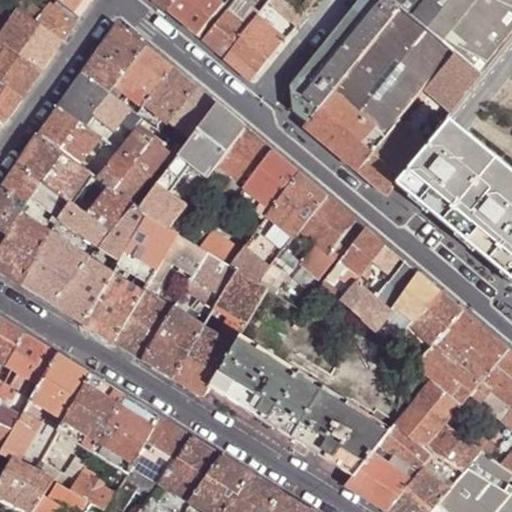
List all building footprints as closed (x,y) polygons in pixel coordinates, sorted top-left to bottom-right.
[(56,0),(80,17),(88,5),(91,0),(56,0)] [(151,0),(157,5),(166,12),(174,0),(151,0)] [(197,37),(219,8),(209,0),(174,0),(166,12),(197,37)] [(223,59),(256,18),(259,14),(240,0),(233,0),(225,12),(202,42),(213,50),(223,59)] [(281,8),(288,0),(287,0),(271,0),(278,6),(281,8)] [(281,8),(277,13),(292,26),(302,12),(299,9),(297,8),(289,1),(288,0),(281,8)] [(401,10),(388,0),(359,0),(344,20),(321,48),(298,76),(289,87),(292,111),(308,124),(401,10)] [(290,0),(289,1),(297,8),(301,3),(297,0),(290,0)] [(511,0),(388,0),(401,10),(455,55),(482,78),(511,39),(511,0)] [(30,4),(23,14),(63,42),(70,31),(75,24),(48,4),(42,13),(30,4)] [(23,14),(9,5),(6,8),(15,15),(0,36),(0,83),(22,99),(32,86),(54,54),(63,42),(23,14)] [(455,55),(401,10),(308,124),(305,128),(313,135),(348,164),(359,173),(455,55)] [(238,72),(250,82),(265,62),(283,40),(256,18),(223,59),(238,72)] [(96,54),(124,73),(144,48),(130,36),(116,26),(111,32),(101,47),(96,54)] [(128,96),(142,107),(145,103),(171,69),(158,58),(144,48),(124,73),(106,97),(122,104),(128,96)] [(76,81),(106,97),(124,73),(96,54),(88,65),(76,81)] [(455,55),(359,173),(375,187),(387,198),(397,185),(418,158),(413,153),(416,149),(422,153),(447,121),(482,78),(455,55)] [(145,103),(168,122),(195,87),(181,77),(171,69),(145,103)] [(511,72),(463,134),(447,121),(422,153),(418,158),(397,185),(409,195),(436,218),(470,247),(498,271),(511,282),(511,72)] [(139,125),(143,119),(136,115),(122,104),(106,97),(76,81),(68,93),(59,107),(87,127),(94,117),(114,131),(121,122),(134,131),(139,125)] [(0,126),(2,128),(12,114),(22,99),(0,83),(0,126)] [(168,122),(190,140),(216,105),(202,93),(195,87),(168,122)] [(166,230),(176,217),(184,206),(168,194),(189,166),(205,178),(215,165),(244,128),(226,113),(216,105),(190,140),(138,208),(135,212),(144,218),(165,231),(166,230)] [(79,164),(100,137),(87,127),(59,107),(48,121),(38,135),(79,164)] [(119,151),(151,175),(168,152),(170,149),(139,125),(134,131),(119,151)] [(227,174),(243,188),(244,187),(271,151),(253,136),(244,128),(215,165),(227,174)] [(44,183),(68,200),(89,172),(79,164),(38,135),(18,164),(44,183)] [(131,202),(152,176),(151,175),(119,151),(98,178),(109,186),(131,202)] [(254,196),(270,210),(298,174),(275,154),(271,151),(244,187),(254,196)] [(33,199),(44,183),(18,164),(11,174),(0,188),(28,206),(33,199)] [(233,270),(255,284),(262,275),(297,231),(324,196),(307,181),(298,174),(270,210),(239,250),(227,267),(233,270)] [(59,218),(71,202),(68,200),(44,183),(33,199),(59,218)] [(112,231),(133,204),(131,202),(109,186),(87,213),(112,231)] [(0,188),(0,230),(9,236),(21,215),(28,206),(0,188)] [(324,196),(297,231),(314,244),(298,264),(316,279),(333,259),(328,255),(355,222),(335,205),(324,196)] [(100,246),(112,231),(87,213),(71,202),(59,218),(100,246)] [(120,259),(144,218),(135,212),(138,208),(133,204),(112,231),(100,246),(120,259)] [(49,232),(21,215),(9,236),(0,250),(0,271),(11,278),(21,285),(49,232)] [(175,235),(166,230),(165,231),(144,218),(120,259),(117,264),(142,279),(147,282),(150,277),(162,257),(175,235)] [(318,286),(340,301),(354,284),(384,246),(373,237),(364,229),(318,286)] [(0,250),(9,236),(0,230),(0,250)] [(205,253),(227,267),(239,250),(210,231),(197,248),(205,253)] [(52,304),(90,257),(62,240),(49,232),(21,285),(39,296),(52,304)] [(192,275),(205,253),(197,248),(179,238),(175,235),(162,257),(192,275)] [(212,307),(233,270),(227,267),(205,253),(192,275),(183,290),(199,300),(212,307)] [(102,265),(90,257),(52,304),(69,314),(82,323),(113,272),(102,265)] [(209,386),(236,339),(243,326),(264,289),(255,284),(233,270),(212,307),(229,317),(218,336),(202,326),(173,379),(188,389),(202,398),(209,386)] [(138,287),(113,272),(82,323),(101,334),(112,341),(142,290),(138,287)] [(414,323),(440,294),(424,280),(418,274),(393,306),(410,320),(414,323)] [(264,289),(272,294),(276,288),(278,284),(262,275),(255,284),(264,289)] [(162,285),(150,277),(147,282),(142,290),(112,341),(127,351),(142,360),(172,308),(154,298),(162,285)] [(340,301),(374,330),(388,312),(376,302),(354,284),(340,301)] [(299,311),(313,293),(304,286),(293,300),(276,288),(272,294),(299,311)] [(450,302),(440,294),(414,323),(411,326),(431,346),(463,313),(450,302)] [(202,326),(172,308),(142,360),(158,370),(173,379),(202,326)] [(374,330),(393,347),(408,329),(405,326),(388,312),(374,330)] [(465,470),(482,447),(470,440),(446,425),(451,418),(469,396),(507,350),(482,329),(463,313),(431,346),(413,364),(431,380),(391,430),(388,434),(353,477),(346,486),(365,499),(386,511),(424,467),(435,454),(465,470)] [(0,318),(0,363),(5,367),(25,334),(12,326),(0,318)] [(405,326),(408,329),(411,326),(414,323),(410,320),(405,326)] [(5,367),(10,370),(5,382),(8,384),(23,393),(29,382),(35,385),(38,387),(57,354),(38,342),(25,334),(5,367)] [(391,430),(258,346),(255,351),(236,339),(209,386),(224,396),(272,426),(337,466),(353,477),(388,434),(391,430)] [(490,390),(511,408),(511,353),(507,350),(469,396),(478,404),(480,402),(490,390)] [(34,394),(20,418),(18,423),(35,433),(49,411),(64,421),(91,375),(71,363),(57,354),(38,387),(34,394)] [(58,431),(92,453),(124,396),(103,383),(91,375),(64,421),(58,431)] [(0,441),(5,444),(18,423),(20,418),(0,408),(0,405),(3,399),(2,398),(8,384),(5,382),(0,379),(0,441)] [(480,402),(506,418),(511,410),(511,408),(490,390),(480,402)] [(92,453),(126,474),(131,466),(158,417),(139,405),(124,396),(92,453)] [(511,470),(511,410),(506,418),(504,420),(511,426),(511,453),(503,463),(511,470)] [(143,474),(160,484),(192,438),(173,427),(158,417),(131,466),(143,474)] [(446,425),(470,440),(475,433),(451,418),(446,425)] [(175,494),(192,504),(222,457),(206,447),(192,438),(160,484),(175,494)] [(511,511),(511,470),(503,463),(482,447),(465,470),(450,489),(430,511),(511,511)] [(205,511),(227,511),(251,475),(230,462),(222,457),(192,504),(205,511)] [(31,511),(43,495),(54,480),(12,460),(0,480),(0,499),(24,511),(31,511)] [(430,511),(450,489),(424,467),(386,511),(430,511)] [(82,470),(76,481),(70,491),(90,503),(93,505),(105,511),(114,495),(102,487),(103,484),(92,478),(91,480),(84,476),(87,471),(83,469),(82,470)] [(269,511),(281,493),(260,480),(251,475),(227,511),(269,511)] [(71,511),(83,511),(90,503),(70,491),(54,480),(43,495),(71,511)] [(310,511),(311,511),(292,500),(281,493),(269,511),(310,511)] [(151,511),(158,502),(151,498),(140,511),(151,511)]
